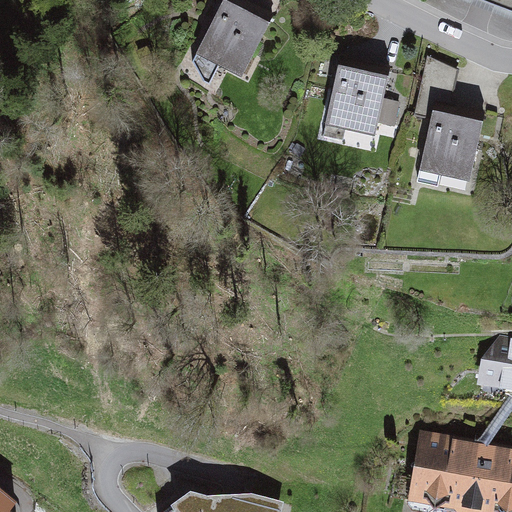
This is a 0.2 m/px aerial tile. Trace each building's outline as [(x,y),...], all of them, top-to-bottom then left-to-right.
[(279,20),(236,0),(230,0),(200,65),(218,87),(226,66),(252,78),(279,20)] [(394,79),(345,69),(329,140),(349,142),(351,133),(382,139),(394,79)] [(490,122),(435,112),(423,182),(478,191),(490,122)] [(484,363),(481,387),(511,390),(511,340),(503,339),(484,363)] [(511,441),(438,431),(429,497),(511,508),(511,441)]
